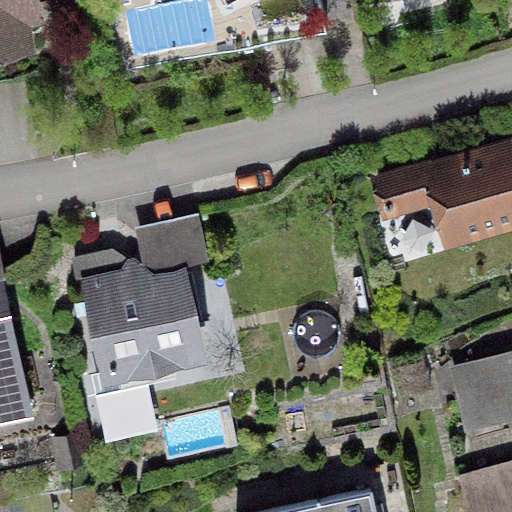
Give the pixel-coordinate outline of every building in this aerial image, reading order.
[(10,0),(11,0),(0,0),(0,47),(17,45),(10,0)] [(511,145),(505,148),(498,144),(478,149),(474,157),(428,170),(426,165),(373,180),(383,213),(433,199),(445,238),(511,218),(511,145)] [(206,254),(197,213),(138,227),(148,268),(206,254)] [(193,351),(176,273),(155,278),(127,260),(115,278),(86,285),(105,371),(150,361),(171,374),(184,353),(193,351)] [(0,414),(22,410),(0,314),(0,414)] [(511,511),(511,466),(511,464),(459,478),(467,511),(511,511)] [(370,511),(365,489),(260,511),(370,511)]
